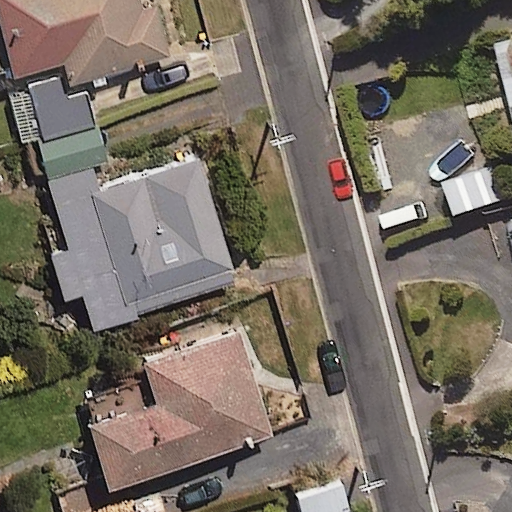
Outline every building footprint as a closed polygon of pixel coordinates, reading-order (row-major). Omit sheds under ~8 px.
[(66,67),(72,87),(172,58),(158,11),(142,15),(137,0),(0,0),(0,37),(13,83),(66,67)] [(511,41),(493,46),(511,114),(511,41)] [(44,140),(98,125),(89,92),(67,98),(61,75),(29,84),(44,140)] [(48,179),(109,162),(98,125),(44,140),(38,142),(48,179)] [(238,283),(200,160),(98,192),(91,169),(48,183),(69,251),(50,257),(64,300),(81,294),(92,329),(238,283)] [(510,197),(499,164),(441,185),(453,218),(510,197)] [(277,439),(243,332),(141,364),(154,405),(87,426),(107,492),(277,439)] [(354,511),(344,478),(295,494),(301,511),(354,511)]
